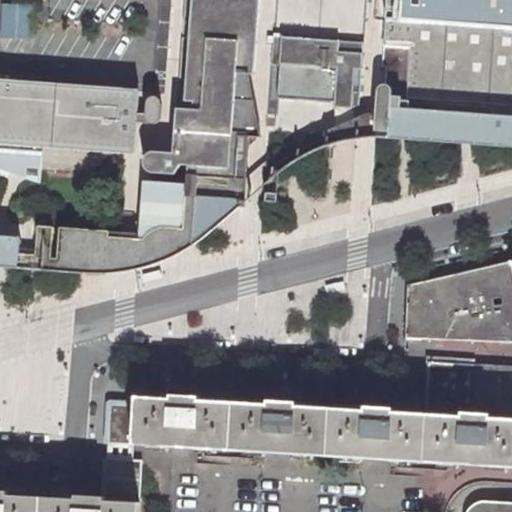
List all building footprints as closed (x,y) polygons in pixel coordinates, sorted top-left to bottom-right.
[(245,152),(250,150),(257,137),(256,132),(253,118),(245,82),(251,82),(258,0),(183,0),(182,29),(187,29),(181,107),(189,108),(188,115),(174,115),(171,154),(152,152),(148,153),(145,155),(141,159),(140,161),(140,169),(145,175),(150,177),(150,184),(140,183),(136,237),(129,236),(101,235),(99,228),(76,219),(73,219),(69,221),(66,224),(65,227),(65,232),(59,232),(56,262),(38,260),(37,271),(43,271),(77,273),(102,273),(120,272),(128,270),(157,263),(170,257),(179,253),(189,247),(204,236),(241,207),(245,152)] [(397,21),(398,0),(383,0),(382,20),(397,21)] [(511,0),(398,0),(397,21),(511,28),(511,0)] [(511,28),(397,21),(382,20),(380,49),(407,52),(403,101),(462,106),(472,106),(485,107),(511,109),(511,28)] [(358,109),(363,43),(272,37),(270,64),(278,65),(276,98),(300,100),(334,102),(333,108),(358,109)] [(0,141),(112,150),(132,151),(138,89),(0,78),(0,141)] [(511,119),(484,117),(485,107),(472,106),(462,106),(461,115),(407,111),(407,103),(399,102),(399,100),(389,99),(390,94),(389,91),(386,87),(382,85),(379,85),(376,87),(374,91),(373,115),(362,115),(337,126),(322,133),(322,141),(306,147),(284,159),(267,175),(264,201),(275,201),(276,175),(290,163),(302,155),(310,151),(319,146),(333,142),(349,139),(365,136),(376,137),(401,139),(408,139),(414,139),(460,143),(471,144),(481,145),(511,146),(511,119)] [(145,101),(144,104),(143,119),(143,121),(145,123),(146,124),(149,125),(152,125),(154,125),(156,123),(158,121),(159,119),(159,106),(158,104),(157,102),(156,100),(154,99),(152,98),(149,99),(147,99),(145,101)] [(112,150),(0,141),(0,166),(21,173),(23,165),(31,167),(39,167),(39,170),(85,173),(112,150)] [(0,267),(13,269),(31,270),(37,271),(38,260),(14,257),(16,240),(0,239),(0,267)] [(511,277),(511,258),(495,263),(498,263),(501,264),(505,266),(507,268),(509,271),(511,277)] [(405,338),(511,339),(511,277),(509,271),(507,268),(505,266),(501,264),(498,263),(495,263),(489,264),(407,284),(405,338)] [(427,412),(474,415),(477,363),(430,361),(429,387),(427,412)] [(511,365),(477,363),(474,415),(511,416),(511,365)] [(511,416),(474,415),(427,412),(133,395),(133,405),(107,403),(105,444),(143,447),(257,454),(394,462),(511,467),(511,416)] [(143,447),(105,444),(105,451),(105,458),(142,460),(143,454),(143,447)] [(104,498),(140,499),(142,460),(105,458),(104,498)] [(139,511),(140,499),(104,498),(0,492),(0,511),(139,511)] [(511,511),(511,501),(479,500),(472,503),(470,505),(466,509),(465,511),(511,511)]
